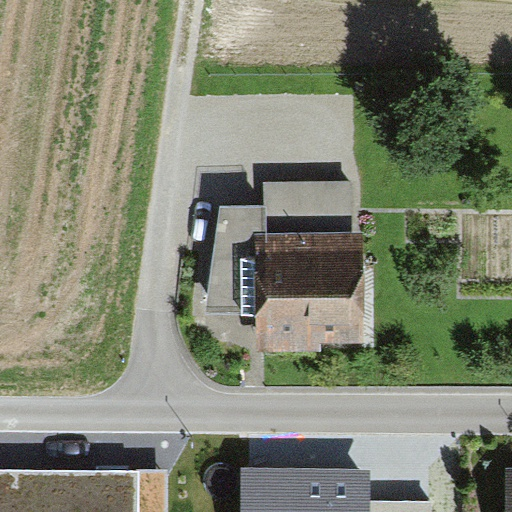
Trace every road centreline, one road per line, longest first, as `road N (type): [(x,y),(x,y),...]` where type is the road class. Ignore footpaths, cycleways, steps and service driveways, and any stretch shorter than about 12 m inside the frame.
road 1 (residential): [(511,411),(0,407)]
road 2 (track): [(139,410),(188,0)]
